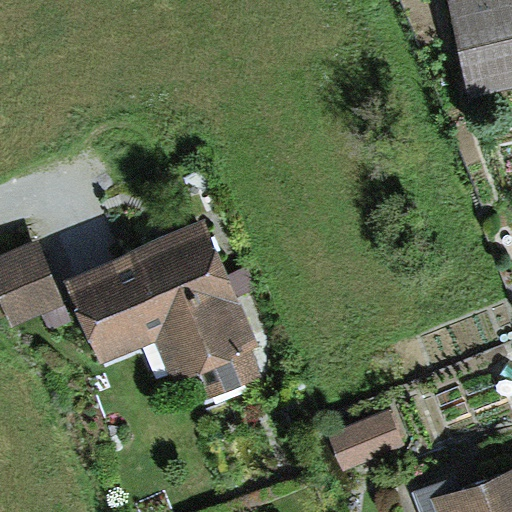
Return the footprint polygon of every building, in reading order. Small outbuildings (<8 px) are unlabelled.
[(511,0),(448,0),(468,94),(511,85),(511,0)] [(167,245),(67,285),(101,368),(158,344),(173,381),(199,371),(212,403),(259,385),(248,359),(258,355),(207,229),(167,245)] [(66,304),(40,240),(0,257),(0,283),(17,324),(66,304)] [(405,445),(391,410),(333,435),(348,469),(405,445)] [(511,511),(511,472),(463,490),(458,478),(410,495),(416,511),(511,511)]
